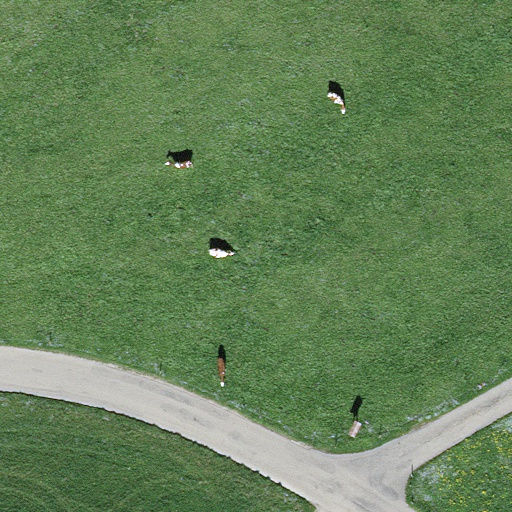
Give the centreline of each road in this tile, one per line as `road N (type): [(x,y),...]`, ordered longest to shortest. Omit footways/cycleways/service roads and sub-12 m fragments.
road 1 (unclassified): [(0,366),(111,386),(350,491)]
road 2 (unclassified): [(350,491),(511,391)]
